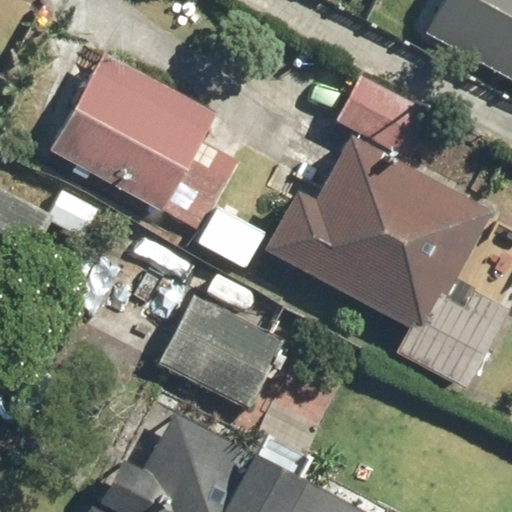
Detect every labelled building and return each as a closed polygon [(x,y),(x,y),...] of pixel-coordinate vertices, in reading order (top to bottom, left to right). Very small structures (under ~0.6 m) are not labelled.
[(511,0),(434,0),(421,22),(511,77),(511,0)] [(213,113),(102,54),(49,151),(199,230),(236,160),(198,140),(213,113)] [(490,211),(347,134),(312,200),(293,190),(261,250),(407,327),(395,349),(466,387),(508,308),(453,279),(490,211)] [(282,339),(194,294),(158,364),(246,410),(282,339)] [(361,511),(171,412),(141,468),(116,455),(85,511),(361,511)]
